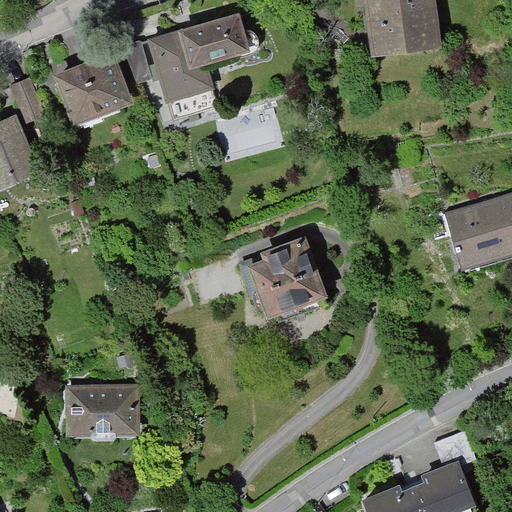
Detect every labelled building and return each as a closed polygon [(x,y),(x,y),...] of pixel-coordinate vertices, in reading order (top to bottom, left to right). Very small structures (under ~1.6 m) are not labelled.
[(436,0),(366,0),(375,60),(444,50),(436,0)] [(258,49),(248,14),(160,40),(178,99),(219,87),(212,63),(258,49)] [(145,42),(129,47),(142,85),(158,79),(145,42)] [(85,123),(140,102),(121,54),(66,75),(85,123)] [(34,81),(16,87),(31,123),(48,116),(34,81)] [(0,191),(37,176),(14,122),(0,127),(0,191)] [(511,196),(452,214),(466,262),(511,248),(511,196)] [(221,230),(214,213),(194,220),(201,238),(221,230)] [(250,270),(269,320),(327,299),(306,241),(263,257),(265,264),(250,270)] [(133,354),(118,358),(121,369),(136,365),(133,354)] [(138,385),(68,386),(68,433),(138,432),(138,385)] [(482,511),(465,469),(461,459),(424,474),(427,480),(418,484),(405,489),(402,482),(366,497),(369,504),(372,511),(482,511)]
